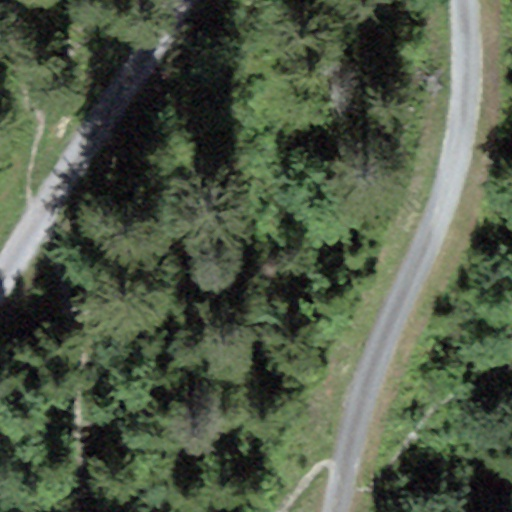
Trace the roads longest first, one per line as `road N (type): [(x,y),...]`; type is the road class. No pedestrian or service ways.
road 1 (unclassified): [(463,0),(452,160),(365,382),(332,511)]
road 2 (track): [(167,0),(60,153),(0,260)]
